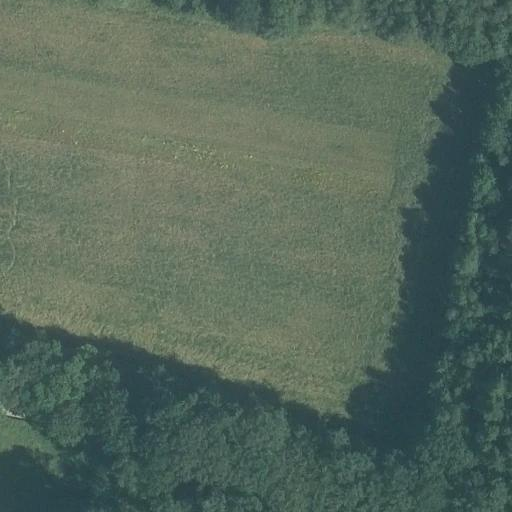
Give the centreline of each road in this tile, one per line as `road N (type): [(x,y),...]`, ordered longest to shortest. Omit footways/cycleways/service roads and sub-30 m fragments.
road 1 (track): [(0,400),(383,511)]
road 2 (track): [(456,511),(511,256)]
